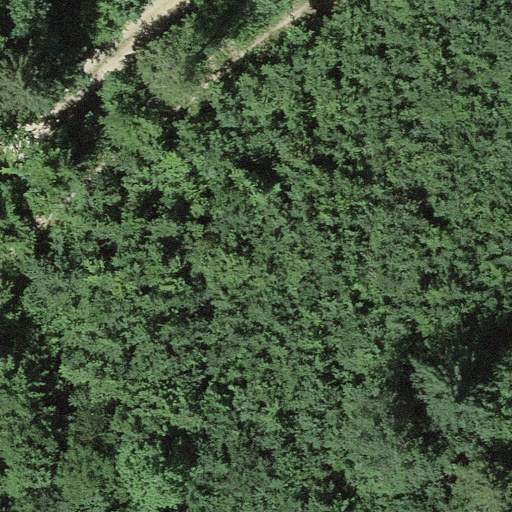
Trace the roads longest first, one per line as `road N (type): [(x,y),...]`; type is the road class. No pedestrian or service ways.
road 1 (track): [(0,274),(324,0)]
road 2 (track): [(0,166),(171,0)]
